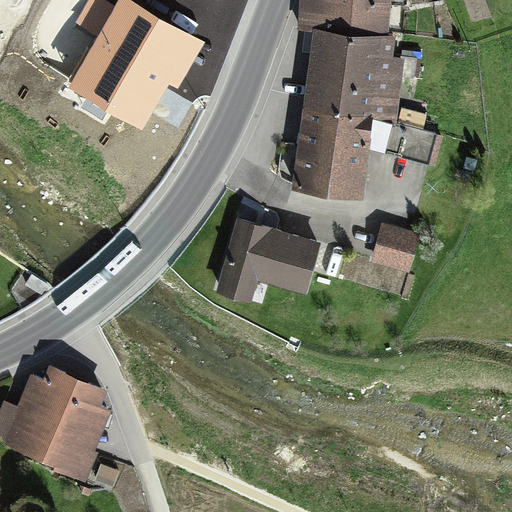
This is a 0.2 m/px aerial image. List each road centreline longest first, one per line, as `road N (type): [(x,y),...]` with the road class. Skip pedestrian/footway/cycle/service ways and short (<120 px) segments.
road 1 (secondary): [(278,0),(208,161),(174,209),(84,304),(0,352)]
road 2 (track): [(159,511),(139,446),(88,335),(70,315)]
